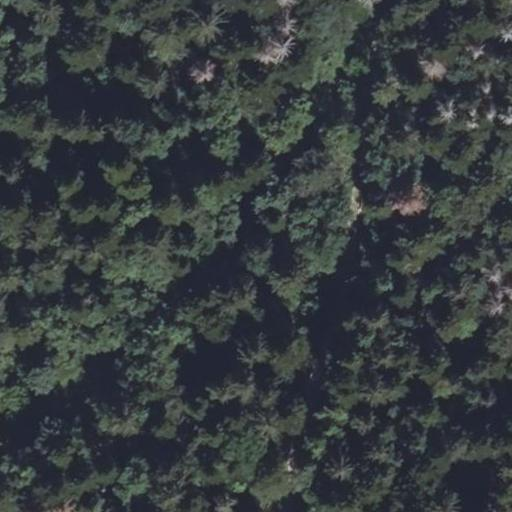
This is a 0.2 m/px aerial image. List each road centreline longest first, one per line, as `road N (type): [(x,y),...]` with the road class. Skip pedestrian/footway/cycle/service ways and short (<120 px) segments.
road 1 (track): [(282,511),(348,261),(368,54),(398,0)]
road 2 (track): [(366,115),(226,269),(0,442)]
